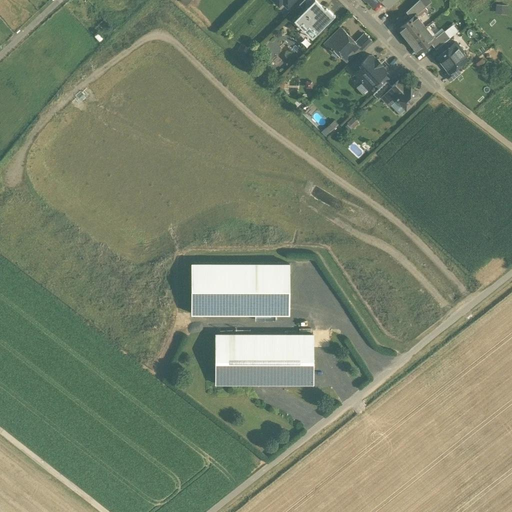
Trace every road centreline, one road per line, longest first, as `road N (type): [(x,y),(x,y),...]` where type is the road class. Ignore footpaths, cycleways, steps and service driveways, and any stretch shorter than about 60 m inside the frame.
road 1 (track): [(473,305),(409,233),(263,128),(168,38),(141,41),(72,93),(13,175)]
road 2 (track): [(511,274),(212,511)]
road 3 (residential): [(444,92),(348,0)]
road 4 (track): [(104,511),(0,430)]
